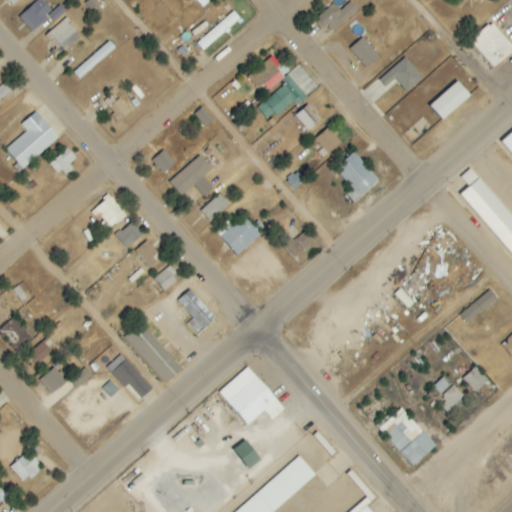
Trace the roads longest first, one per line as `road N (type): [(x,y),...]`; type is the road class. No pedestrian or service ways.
road 1 (residential): [(289,0),(0,259)]
road 2 (tertiary): [(253,327),(0,33)]
road 3 (residential): [(511,277),(261,0)]
road 4 (secondary): [(511,99),(253,327)]
road 5 (primary): [(253,327),(50,511)]
road 6 (primary): [(418,511),(253,327)]
road 7 (residential): [(511,407),(407,498)]
road 8 (residential): [(0,374),(88,476)]
